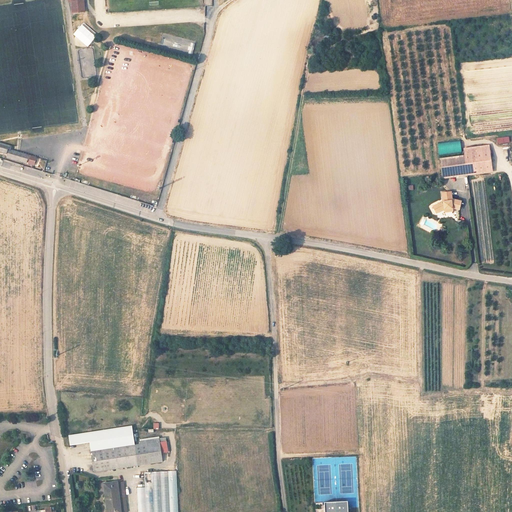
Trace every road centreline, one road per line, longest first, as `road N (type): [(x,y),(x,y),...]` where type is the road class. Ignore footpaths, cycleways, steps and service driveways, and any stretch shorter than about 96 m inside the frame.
road 1 (unclassified): [(54,185),(48,384),(68,511)]
road 2 (unclassified): [(287,511),(266,236)]
road 3 (residential): [(266,236),(511,280)]
road 4 (unclassified): [(157,217),(216,10)]
